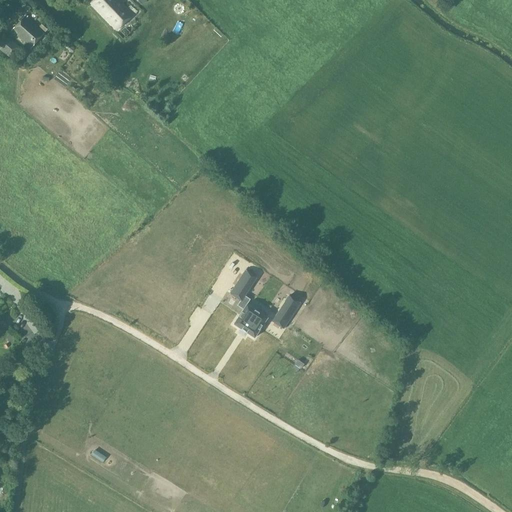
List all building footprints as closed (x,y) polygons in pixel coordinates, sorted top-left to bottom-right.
[(132,16),(116,0),(94,0),(90,4),(116,30),(132,16)] [(31,49),(44,34),(24,17),(11,32),(31,49)] [(39,28),(45,33),(50,28),(43,23),(39,28)] [(19,47),(4,35),(0,39),(0,50),(10,59),(19,47)] [(245,270),(230,294),(240,301),(237,306),(243,310),(233,324),(233,325),(234,325),(241,330),(246,333),(253,338),(254,339),(254,338),(267,319),(267,318),(266,318),(247,305),(246,305),(250,300),(244,296),(256,278),(245,270)] [(289,296),(272,322),(283,329),(300,303),(289,296)]
